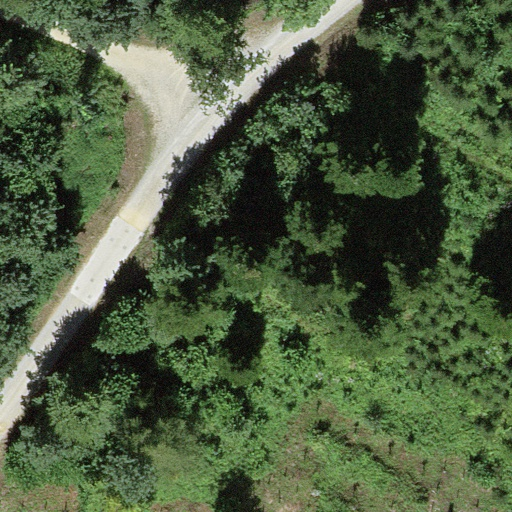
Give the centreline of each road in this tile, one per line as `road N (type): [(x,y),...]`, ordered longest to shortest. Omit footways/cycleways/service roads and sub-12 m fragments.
road 1 (track): [(0,409),(217,91),(333,0)]
road 2 (track): [(0,3),(147,75),(217,91)]
